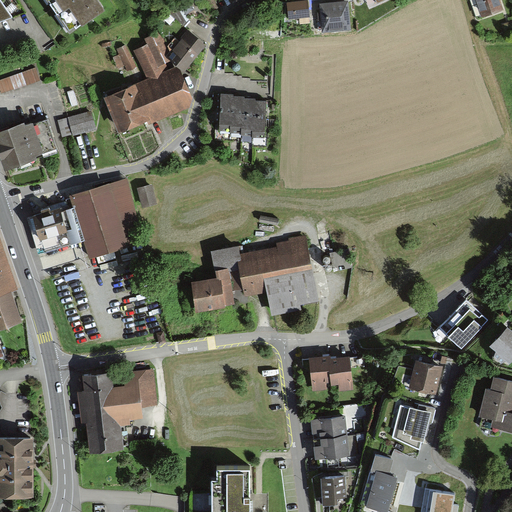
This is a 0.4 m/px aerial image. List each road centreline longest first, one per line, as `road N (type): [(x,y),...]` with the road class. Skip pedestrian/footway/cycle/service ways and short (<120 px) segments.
road 1 (unclassified): [(0,198),(150,164),(183,138),(220,16),(233,0)]
road 2 (residential): [(511,235),(433,298),(347,335),(283,337)]
road 3 (residential): [(283,337),(223,338),(51,366)]
road 4 (residential): [(283,337),(305,511)]
road 5 (secondary): [(51,366),(0,204)]
road 6 (residential): [(467,511),(468,479),(443,465),(434,445),(455,365)]
road 7 (secondary): [(59,511),(64,474),(51,366)]
